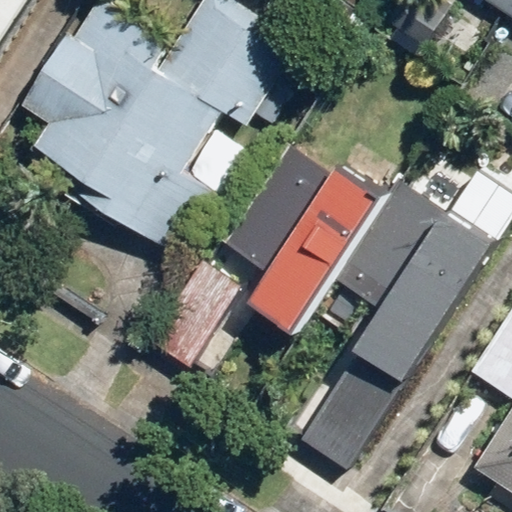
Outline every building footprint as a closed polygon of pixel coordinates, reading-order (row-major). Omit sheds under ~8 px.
[(0,0),(0,34),(22,0),(0,0)] [(315,30),(266,0),(209,0),(188,35),(131,0),(103,0),(88,26),(81,22),(37,94),(60,109),(42,139),(75,159),(64,176),(133,218),(138,210),(202,249),(237,191),(196,166),(235,102),(261,118),(315,30)] [(511,226),(413,165),(406,176),(359,147),(349,163),(298,131),(234,233),(285,265),(268,291),(318,322),(350,271),(398,301),(376,336),(423,366),(511,226)] [(256,274),(216,249),(163,332),(204,357),(256,274)] [(511,382),(511,313),(480,363),(511,382)] [(376,336),(315,430),(360,459),(423,366),(376,336)] [(511,415),(484,459),(511,476),(511,415)]
